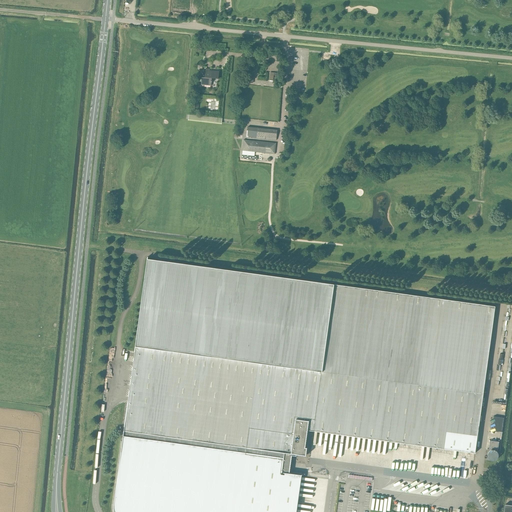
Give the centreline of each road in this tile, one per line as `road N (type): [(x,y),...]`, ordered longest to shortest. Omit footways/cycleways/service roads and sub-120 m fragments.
road 1 (secondary): [(56,511),(105,19)]
road 2 (residential): [(511,58),(105,19)]
